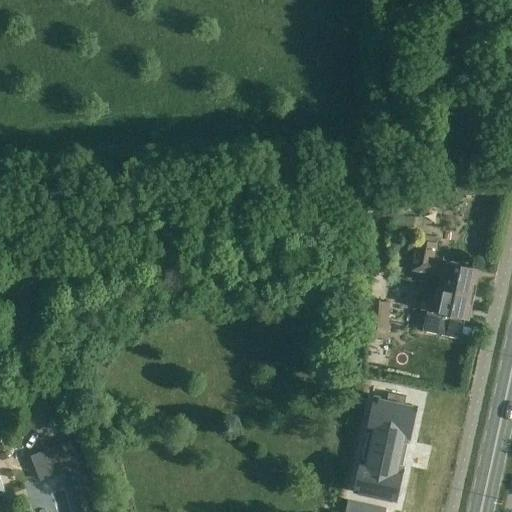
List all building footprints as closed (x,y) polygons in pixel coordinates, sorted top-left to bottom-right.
[(444,278),(441,288),(471,295),(478,268),(435,258),(439,243),(418,238),(411,270),(444,278)] [(471,295),(441,288),(440,296),(425,293),(422,308),(428,309),(423,330),(461,339),(471,295)] [(368,336),(388,338),(391,302),(371,301),(368,336)] [(412,437),(419,405),(378,395),(370,427),(372,427),(365,458),(364,457),(356,489),(398,499),(405,467),(404,466),(411,436),(412,437)] [(108,511),(83,437),(33,454),(42,480),(72,470),(86,511),(108,511)] [(386,511),(387,508),(349,500),(346,511),(386,511)]
